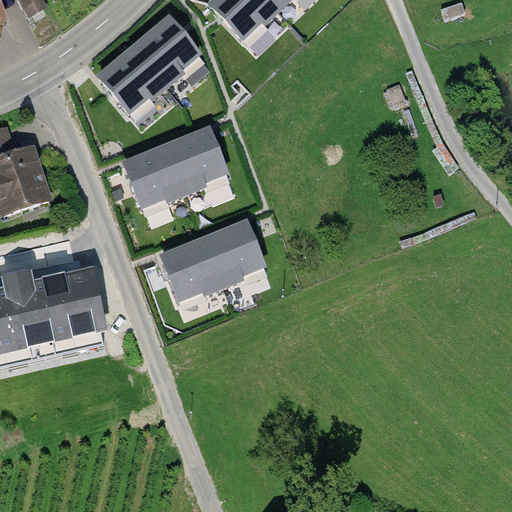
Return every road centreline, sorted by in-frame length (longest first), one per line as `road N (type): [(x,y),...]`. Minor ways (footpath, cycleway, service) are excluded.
road 1 (unclassified): [(35,74),(88,176),(213,511)]
road 2 (track): [(511,212),(473,163),(396,0)]
road 3 (tertiary): [(35,74),(131,0)]
